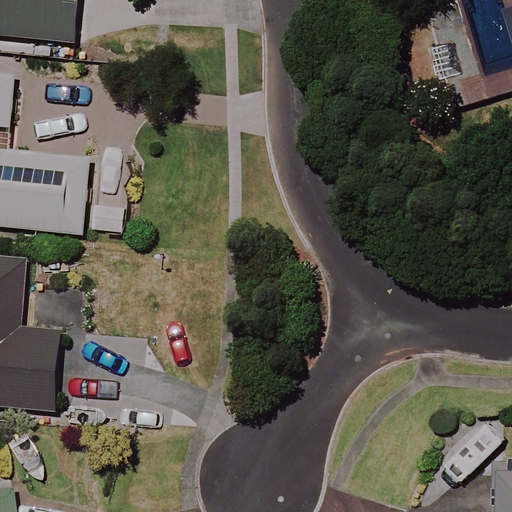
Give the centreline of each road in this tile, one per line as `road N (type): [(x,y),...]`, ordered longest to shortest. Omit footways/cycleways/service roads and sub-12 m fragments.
road 1 (residential): [(285,0),(296,129),(318,208),(377,288)]
road 2 (residential): [(377,288),(258,483)]
road 3 (residential): [(511,332),(445,327),(377,288)]
